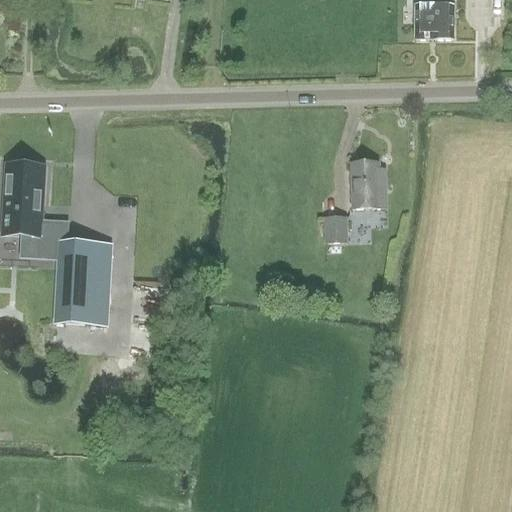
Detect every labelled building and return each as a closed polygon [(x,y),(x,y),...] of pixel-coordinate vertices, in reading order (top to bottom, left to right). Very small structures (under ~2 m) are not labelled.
[(415,11),(415,43),(453,44),(454,12),(455,12),(454,0),(426,0),(427,10),(415,9),(415,11)] [(353,214),(386,213),(385,175),(378,176),(378,168),(351,168),(353,214)] [(8,171),(4,237),(22,238),(38,239),(37,259),(60,260),(56,325),(104,328),(109,248),(62,245),(63,226),(41,225),(44,173),(8,171)] [(325,248),(347,247),(346,222),(324,223),(325,248)] [(294,289),(292,305),(316,308),(318,292),(294,289)]
